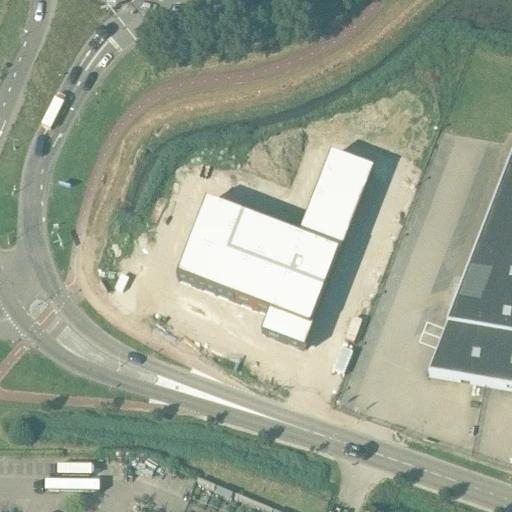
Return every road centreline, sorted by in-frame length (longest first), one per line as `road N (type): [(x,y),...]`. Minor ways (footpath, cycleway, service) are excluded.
road 1 (tertiary): [(41,269),(31,187),(70,88),(107,41),(181,0)]
road 2 (unknown): [(365,452),(465,166)]
road 3 (tertiary): [(10,313),(86,369),(216,412),(270,418)]
road 4 (tertiary): [(270,418),(107,345),(79,323),(41,269)]
road 5 (tertiary): [(511,505),(270,418)]
road 6 (tertiary): [(47,0),(33,50),(0,114)]
